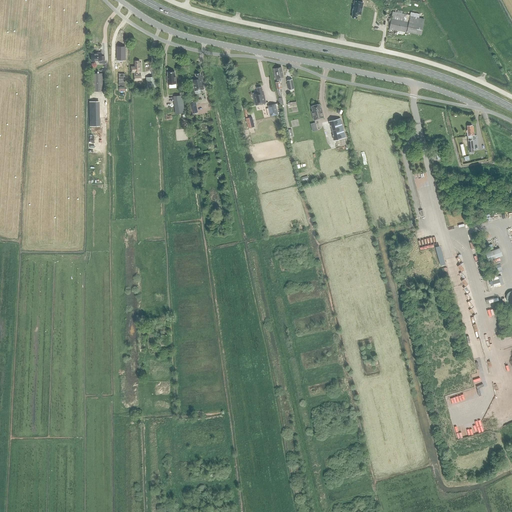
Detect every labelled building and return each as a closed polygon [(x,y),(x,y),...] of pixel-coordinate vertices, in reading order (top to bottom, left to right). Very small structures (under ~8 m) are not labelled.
[(361,15),(363,3),(354,1),(352,13),(352,17),(357,18),(357,14),(361,15)] [(388,18),(388,22),(390,23),(389,29),(388,33),(392,34),(393,30),(407,33),(407,32),(410,16),(393,12),(391,19),(388,18)] [(410,16),(407,30),(421,33),(424,18),(419,17),(419,14),(411,12),(410,16)] [(104,63),(104,57),(101,57),(101,53),(91,53),(91,61),(99,61),(99,64),(104,63)] [(139,61),(135,61),(135,66),(131,67),(131,73),(134,73),(134,81),(141,80),(141,75),(140,75),(140,72),(141,72),(141,62),(139,63),(139,61)] [(277,82),(275,82),(277,93),(278,92),(279,95),(281,95),(281,92),(282,92),(280,82),(281,81),(280,78),(283,77),(281,67),(273,69),(275,79),(277,79),(277,82)] [(167,76),(168,85),(176,84),(175,75),(174,75),(174,72),(167,72),(167,76)] [(90,73),(91,92),(103,92),(102,73),(90,73)] [(194,77),(195,80),(192,80),(194,91),(204,89),(203,84),(204,84),(202,75),(200,75),(200,73),(195,74),(195,77),(194,77)] [(147,78),(148,90),(156,90),(155,78),(147,78)] [(255,105),(266,103),(263,91),(262,91),(261,87),(256,88),(257,93),(253,94),(255,105)] [(101,125),(101,100),(93,101),(93,106),(93,117),(91,117),(91,126),(101,125)] [(270,117),(278,115),(275,103),(267,104),(270,117)] [(320,108),(319,104),(311,106),(312,111),(311,112),(314,120),(323,118),(321,108),(320,108)] [(196,105),(189,106),(191,114),(198,113),(196,105)] [(252,117),(245,118),(248,128),(254,127),(252,117)] [(330,121),(335,140),(344,138),(339,119),(330,121)] [(420,239),(421,249),(435,248),(434,244),(431,244),(430,238),(420,239)] [(442,265),(447,263),(442,245),(436,247),(442,265)] [(488,261),(502,256),(499,248),(485,253),(488,261)] [(499,272),(504,271),(500,261),(496,263),(499,272)] [(491,278),(494,287),(500,285),(503,284),(501,275),(498,276),(491,278)] [(479,375),(474,380),(478,383),(483,378),(479,375)]
